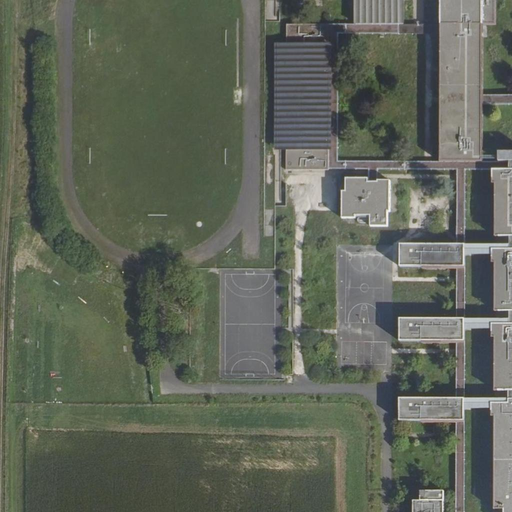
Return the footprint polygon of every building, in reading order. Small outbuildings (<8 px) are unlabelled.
[(402,5),(402,0),(354,0),(354,26),(402,26),(402,5)] [(432,0),(432,5),(432,26),(439,26),(439,36),(438,164),(453,164),(464,164),(480,164),(480,109),(480,98),(480,36),(494,36),(494,0),(432,0)] [(424,5),(411,5),(411,26),(424,26),(424,5)] [(326,163),(326,36),(326,26),(283,25),(283,48),(278,48),(278,149),(283,149),(283,171),(326,171),(326,163)] [(326,36),(336,36),(426,36),(439,36),(439,26),(432,26),(424,26),(411,26),(402,26),(354,26),(326,26),(326,36)] [(335,163),(336,36),(326,36),(326,163),(335,163)] [(480,109),(511,109),(511,97),(480,98),(480,109)] [(424,164),(335,163),(326,163),(326,171),(391,172),(401,172),(453,172),(453,164),(438,164),(424,164)] [(511,163),(480,164),(464,164),(464,171),(493,171),(511,171),(511,163)] [(453,172),(453,228),(464,228),(464,171),(464,164),(453,164),(453,172)] [(511,511),(511,171),(493,171),(493,228),(493,240),(492,511),(505,511),(511,511)] [(400,227),(401,172),(391,172),(391,182),(391,215),(391,227),(400,227)] [(391,215),(391,182),(379,182),(379,184),(370,184),(370,180),(348,180),(348,191),(345,191),(345,219),(359,219),(359,217),(370,217),(376,217),(376,227),(388,227),(388,215),(391,215)] [(376,227),(370,227),(370,239),(453,240),(453,228),(400,227),(391,227),(388,227),(376,227)] [(453,228),(453,240),(464,240),(464,228),(453,228)] [(464,240),(493,240),(493,228),(464,228),(464,240)] [(462,511),(464,240),(453,240),(453,247),(453,269),(453,321),(453,343),(453,348),(452,401),(452,423),(451,511),(462,511)] [(396,269),(453,269),(453,247),(396,246),(396,269)] [(453,343),(453,321),(400,321),(400,343),(453,343)] [(452,423),(452,401),(396,401),(396,423),(452,423)] [(442,511),(443,494),(419,494),(419,504),(412,504),(411,511),(442,511)]
